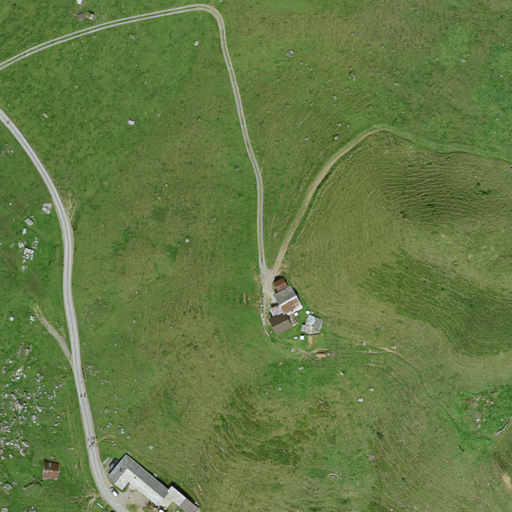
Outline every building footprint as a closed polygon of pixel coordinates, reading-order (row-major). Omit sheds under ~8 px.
[(284,279),(274,283),(279,293),(288,288),(284,279)] [(279,293),(273,296),(281,310),(267,317),(277,334),(292,326),(287,316),(304,307),(293,286),(288,288),(279,293)] [(324,320),(309,314),(305,325),(320,330),(324,320)] [(169,493),(127,458),(108,480),(124,493),(131,485),(161,510),(168,501),(180,511),(201,511),(174,488),(169,493)] [(60,468),(45,467),(43,483),(59,485),(60,468)]
